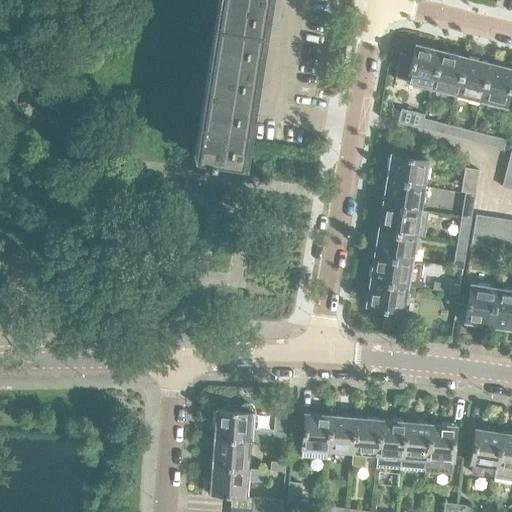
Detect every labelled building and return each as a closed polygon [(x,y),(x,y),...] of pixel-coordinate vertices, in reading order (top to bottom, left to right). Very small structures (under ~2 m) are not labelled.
[(220,0),(196,155),(210,157),(209,161),(214,162),(215,158),(241,162),(265,0),(220,0)] [(430,86),(439,49),(414,43),(411,54),(400,51),(394,76),(430,86)] [(430,86),(455,92),(464,56),(439,49),(430,86)] [(479,98),(488,62),(464,56),(455,92),(479,98)] [(479,98),(503,105),(511,71),(511,68),(488,62),(479,98)] [(393,119),(396,109),(389,108),(387,118),(393,119)] [(421,128),(423,118),(424,114),(400,108),(397,122),(421,128)] [(421,128),(444,134),(447,124),(423,118),(421,128)] [(444,134),(468,140),(471,130),(447,124),(444,134)] [(471,130),(468,140),(503,148),(505,139),(471,130)] [(501,186),(511,188),(511,150),(510,150),(501,186)] [(384,178),(421,183),(425,157),(389,152),(384,178)] [(473,192),(476,170),(463,167),(459,190),(473,192)] [(380,203),(417,208),(421,183),(384,178),(380,203)] [(376,228),(413,234),(417,208),(380,203),(376,228)] [(461,215),(471,217),(472,208),(462,206),(461,215)] [(483,239),(486,216),(475,214),(470,243),(504,248),(504,242),(494,241),(483,239)] [(457,241),(466,242),(471,217),(461,215),(457,241)] [(483,239),(494,241),(497,217),(486,216),(483,239)] [(494,241),(504,242),(508,219),(497,217),(494,241)] [(372,253),(409,259),(413,234),(376,228),(372,253)] [(466,242),(457,241),(452,267),(462,269),(466,242)] [(417,286),(417,287),(421,287),(422,276),(420,276),(422,262),(409,260),(409,259),(372,253),(368,278),(417,286)] [(415,297),(417,287),(417,286),(368,278),(364,305),(380,307),(380,309),(382,310),(381,317),(399,320),(402,304),(408,304),(409,297),(415,297)] [(488,324),(494,287),(468,282),(461,320),(488,324)] [(449,283),(448,291),(458,292),(459,285),(449,283)] [(488,324),(511,328),(511,289),(494,287),(488,324)] [(458,292),(448,291),(447,302),(461,304),(463,294),(458,293),(458,292)] [(212,438),(250,441),(284,443),(287,416),(274,415),(273,429),(254,428),(255,413),(255,411),(255,409),(254,408),(253,406),(250,403),(247,403),(246,403),(245,403),(244,403),(242,404),(240,406),(239,407),(238,408),(237,410),(237,412),(214,410),(212,438)] [(327,449),(330,415),(305,412),(302,447),(327,449)] [(327,449),(352,451),(355,417),(330,415),(327,449)] [(366,452),(377,453),(380,419),(355,417),(352,451),(351,465),(364,466),(366,452)] [(378,464),(402,466),(405,421),(380,419),(377,453),(376,464),(378,464)] [(402,466),(426,469),(431,423),(405,421),(402,466)] [(431,423),(426,469),(426,472),(451,473),(452,459),(453,460),(456,425),(431,423)] [(495,476),(503,433),(476,429),(471,462),(472,462),(471,472),(495,476)] [(511,434),(503,433),(495,476),(495,478),(511,480),(511,434)] [(248,469),(248,468),(250,441),(212,438),(210,465),(248,469)] [(269,470),(284,471),(285,462),(270,461),(269,470)] [(268,470),(248,469),(210,465),(208,493),(246,497),(247,480),(261,481),(261,479),(267,480),(268,470)] [(301,511),(320,511),(322,505),(299,501),(301,483),(288,481),(285,510),(301,511)] [(252,497),(251,510),(271,511),(279,511),(280,500),(252,497)] [(442,511),(455,511),(457,504),(444,502),(442,511)]
